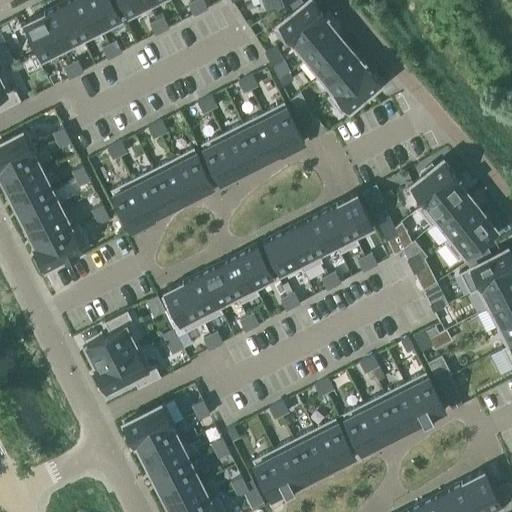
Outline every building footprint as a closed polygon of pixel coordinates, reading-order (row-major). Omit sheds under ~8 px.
[(86,0),(64,0),(63,1),(81,37),(100,27),(86,0)] [(111,0),(86,0),(100,27),(120,17),(120,15),(111,0)] [(146,0),(120,0),(126,10),(128,13),(132,11),(148,3),(146,0)] [(194,0),(193,0),(187,3),(193,14),(200,10),(194,0)] [(203,0),(194,0),(200,10),(207,7),(203,0)] [(305,0),(278,23),(274,26),(289,43),(324,14),(312,0),(305,0)] [(63,1),(43,11),(62,47),(81,37),(63,1)] [(26,20),(23,21),(42,57),(62,47),(43,11),(41,12),(41,11),(25,19),(26,20)] [(324,14),(289,43),(289,44),(293,41),(306,57),(336,32),(323,16),(325,15),(324,14)] [(163,15),(156,19),(161,30),(168,26),(163,15)] [(156,19),(149,22),(154,33),(161,30),(156,19)] [(0,67),(3,66),(15,60),(0,31),(0,67)] [(336,32),(306,57),(320,73),(350,49),(336,32)] [(115,40),(108,43),(114,54),(121,50),(115,40)] [(108,43),(101,47),(107,57),(114,54),(108,43)] [(275,45),(264,50),(268,57),(279,52),(275,45)] [(350,49),(320,73),(333,89),(326,95),(326,96),(365,64),(365,63),(363,65),(350,49)] [(279,52),(268,57),(271,64),(282,59),(279,52)] [(77,59),(70,63),(75,73),(78,72),(83,70),(82,70),(77,59)] [(70,63),(63,66),(68,77),(75,73),(70,63)] [(365,64),(326,96),(341,114),(359,98),(362,101),(373,92),(371,90),(370,89),(380,81),(365,64)] [(3,66),(0,67),(0,109),(20,99),(13,86),(9,88),(0,70),(0,68),(4,67),(3,66)] [(278,77),(282,84),(292,78),(289,71),(278,77)] [(251,73),(245,77),(250,88),(257,84),(252,74),(251,73)] [(245,77),(238,81),(243,91),(250,88),(245,77)] [(211,94),(204,98),(209,108),(216,105),(211,94)] [(204,98),(197,101),(202,112),(209,108),(204,98)] [(283,100),(262,111),(282,151),(304,141),(283,100)] [(295,109),(294,109),(298,116),(309,111),(305,104),(295,109)] [(262,111),(241,121),(261,160),(280,150),(281,152),(282,152),(282,151),(262,111)] [(309,111),(298,116),(302,123),(312,118),(309,111)] [(161,119),(154,123),(160,133),(167,130),(161,119)] [(241,121),(221,132),(241,170),(261,160),(241,121)] [(154,123),(147,126),(148,126),(153,137),(160,133),(154,123)] [(63,126),(52,132),(55,139),(66,133),(63,126)] [(25,129),(0,141),(0,166),(35,149),(25,129)] [(205,140),(200,142),(220,181),(221,180),(241,170),(221,132),(216,134),(205,140)] [(66,133),(55,139),(59,146),(70,140),(66,133)] [(121,140),(114,143),(119,154),(126,151),(121,140)] [(114,143),(107,147),(112,158),(119,154),(114,143)] [(193,146),(172,157),(191,195),(211,185),(212,185),(193,146)] [(35,149),(0,166),(0,174),(7,187),(41,170),(32,152),(36,150),(35,149)] [(155,165),(151,167),(171,205),(191,195),(172,157),(155,165)] [(422,175),(407,187),(420,203),(416,206),(417,207),(456,176),(442,158),(433,166),(431,163),(420,172),(422,175)] [(82,165),(71,170),(75,177),(86,172),(82,165)] [(151,167),(131,177),(152,218),(151,215),(171,205),(151,167)] [(41,170),(7,187),(17,207),(51,189),(41,170)] [(86,172),(75,177),(78,184),(89,179),(86,172)] [(456,176),(417,207),(430,224),(468,194),(455,178),(457,177),(456,176)] [(131,177),(110,188),(130,229),(152,218),(131,177)] [(51,189),(17,207),(26,226),(60,209),(51,189)] [(338,200),(336,201),(357,242),(358,242),(354,233),(372,224),(356,191),(354,192),(338,200)] [(468,194),(430,224),(431,225),(435,222),(447,237),(443,240),(444,241),(481,211),(468,194)] [(320,209),(318,210),(339,252),(357,242),(336,201),(320,209)] [(102,203),(91,208),(94,215),(105,210),(102,203)] [(60,209),(26,226),(36,244),(33,245),(34,246),(79,223),(78,223),(70,227),(60,209)] [(105,210),(94,215),(98,222),(109,217),(105,210)] [(318,210),(300,220),(321,261),(322,260),(318,252),(334,244),(338,252),(339,252),(318,210)] [(481,211),(444,241),(458,259),(496,229),(495,228),(494,228),(481,211)] [(379,224),(383,231),(393,226),(390,219),(379,224)] [(300,220),(282,229),(303,270),(321,261),(300,220)] [(79,223),(34,246),(44,266),(57,260),(59,263),(82,251),(80,248),(89,244),(79,223)] [(393,226),(383,231),(386,238),(397,233),(393,226)] [(282,229),(263,239),(282,276),(300,266),(302,271),(303,270),(282,229)] [(256,242),(237,252),(258,293),(256,288),(274,279),(256,242)] [(511,257),(506,247),(459,271),(469,292),(476,288),(511,269),(511,257)] [(371,251),(364,255),(369,266),(376,262),(371,251)] [(237,252),(218,261),(239,302),(258,293),(237,252)] [(406,258),(410,265),(421,259),(417,252),(406,258)] [(364,255),(357,259),(362,269),(369,266),(364,255)] [(421,259),(410,265),(414,272),(424,266),(421,259)] [(218,261),(200,270),(221,312),(222,311),(220,307),(236,299),(238,303),(239,302),(218,261)] [(511,269),(476,288),(486,307),(511,293),(511,269)] [(200,270),(182,280),(203,321),(221,312),(200,270)] [(334,270),(327,273),(333,284),(340,281),(334,270)] [(327,273),(321,277),(326,288),(333,284),(327,273)] [(165,288),(163,289),(184,331),(203,321),(182,280),(180,281),(180,280),(164,288),(165,288)] [(422,289),(433,310),(446,303),(434,280),(422,289)] [(294,291),(287,294),(292,305),(299,301),(294,291)] [(511,293),(486,307),(496,326),(511,317),(511,293)] [(287,294),(280,298),(285,308),(292,305),(287,294)] [(88,348),(84,350),(91,364),(95,362),(96,365),(95,366),(139,344),(129,324),(133,322),(126,309),(103,321),(109,332),(89,342),(86,344),(88,348)] [(253,311),(246,315),(251,326),(258,322),(253,311)] [(246,315),(239,318),(244,329),(251,326),(246,315)] [(511,317),(496,326),(505,344),(501,347),(511,341),(511,317)] [(424,330),(414,335),(417,342),(438,331),(435,324),(424,330)] [(216,330),(210,333),(215,344),(222,341),(222,340),(216,330)] [(438,331),(417,342),(421,349),(431,344),(433,348),(447,340),(442,330),(438,331)] [(210,333),(203,337),(208,348),(215,344),(210,333)] [(407,336),(400,340),(406,350),(413,347),(412,344),(407,336)] [(511,341),(501,347),(511,368),(511,367),(511,341)] [(139,344),(95,366),(106,388),(127,377),(131,375),(137,387),(160,375),(153,362),(149,364),(139,344)] [(373,354),(366,357),(371,368),(378,364),(373,354)] [(366,357),(359,361),(364,371),(371,368),(366,357)] [(444,368),(433,374),(437,380),(447,375),(444,368)] [(425,370),(403,381),(424,421),(433,417),(432,415),(443,409),(444,409),(425,370)] [(447,375),(437,380),(440,387),(451,382),(447,375)] [(328,377),(321,380),(326,391),(333,387),(328,377)] [(319,381),(314,384),(319,394),(326,391),(321,380),(319,381)] [(403,381),(383,391),(403,429),(422,420),(423,421),(424,421),(403,381)] [(383,391),(363,401),(382,440),(403,429),(383,391)] [(202,398),(191,404),(195,411),(205,405),(202,399),(202,398)] [(283,400),(276,403),(281,414),(288,410),(283,400)] [(164,401),(123,422),(133,442),(174,421),(164,401)] [(363,401),(341,412),(359,447),(361,451),(362,450),(382,440),(363,401)] [(276,403),(269,407),(274,417),(281,414),(276,403)] [(205,405),(195,411),(198,418),(209,412),(206,407),(205,405)] [(334,416),(313,427),(333,465),(353,455),(354,455),(353,453),(335,418),(334,416)] [(174,421),(133,442),(134,443),(136,442),(145,460),(179,443),(170,424),(174,422),(174,421)] [(233,425),(226,428),(232,439),(239,435),(233,425)] [(313,427),(293,437),(312,475),(333,465),(313,427)] [(222,437),(211,442),(214,449),(225,444),(222,437)] [(293,437),(272,447),(293,487),(294,487),(293,485),(312,475),(293,437)] [(179,443),(145,460),(155,479),(189,462),(179,443)] [(225,444),(214,449),(218,456),(229,451),(225,444)] [(272,447),(251,458),(270,495),(271,497),(272,496),(283,490),(284,492),(293,487),(272,447)] [(189,462),(155,479),(165,499),(199,481),(189,462)] [(463,479),(461,480),(478,511),(492,511),(502,507),(483,469),(480,470),(463,478),(463,479)] [(241,475),(230,481),(234,488),(245,482),(241,475)] [(449,486),(441,490),(452,511),(478,511),(461,480),(449,486)] [(199,481),(165,499),(171,511),(186,511),(217,496),(217,495),(215,496),(208,500),(199,481)] [(245,482),(234,488),(237,495),(248,489),(245,482)] [(452,511),(441,490),(421,500),(426,511),(452,511)] [(217,496),(186,511),(225,511),(224,510),(217,496)] [(404,509),(400,511),(426,511),(421,500),(404,509)]
